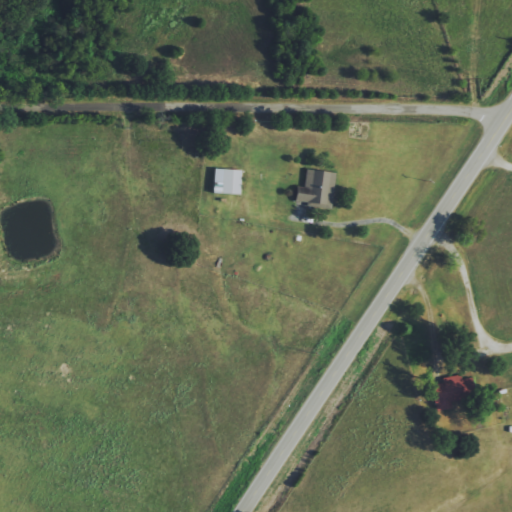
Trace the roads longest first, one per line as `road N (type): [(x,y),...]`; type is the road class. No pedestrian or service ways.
road 1 (residential): [(0,107),(511,103)]
road 2 (primary): [(511,104),(243,511)]
